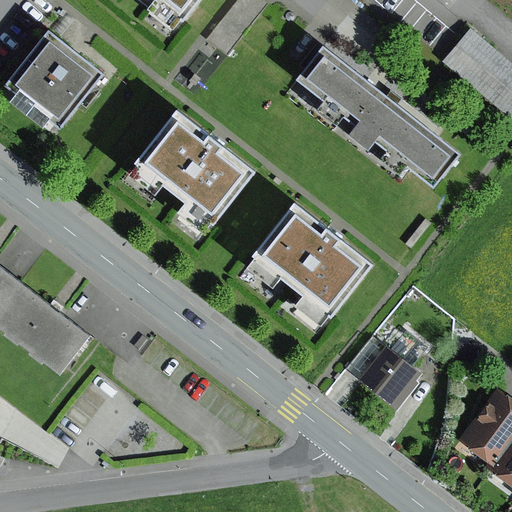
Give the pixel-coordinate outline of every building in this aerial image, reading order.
[(191,0),(151,0),(177,19),(191,0)] [(103,75),(47,31),(5,84),(60,128),(103,75)] [(511,66),(471,31),(444,62),(511,119),(511,66)] [(456,155),(322,51),(300,79),(354,121),(345,134),(366,150),(376,138),(434,183),(456,155)] [(253,170),(176,113),(138,163),(215,220),(253,170)] [(369,263),(296,207),(258,256),(330,312),(369,263)] [(0,265),(0,301),(17,278),(0,265)] [(17,278),(0,301),(0,324),(59,369),(87,331),(17,278)] [(391,350),(363,382),(399,413),(427,381),(391,350)] [(511,400),(501,392),(461,443),(490,466),(511,438),(511,400)] [(511,449),(496,470),(511,482),(511,449)]
